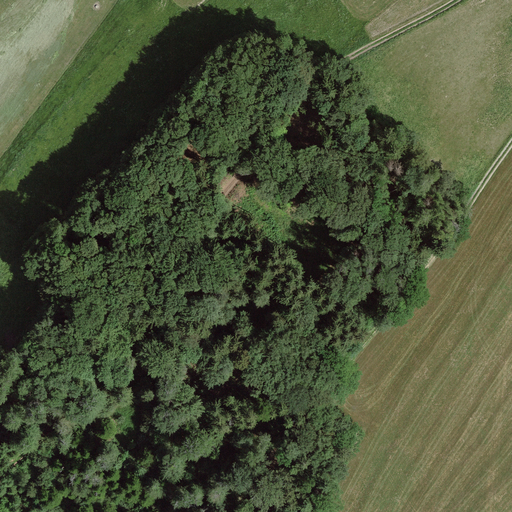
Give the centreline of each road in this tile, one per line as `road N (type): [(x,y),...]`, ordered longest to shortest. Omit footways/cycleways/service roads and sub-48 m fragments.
road 1 (track): [(0,474),(74,401),(174,255),(321,77),(457,0)]
road 2 (track): [(293,511),(278,468),(294,428),(511,142)]
